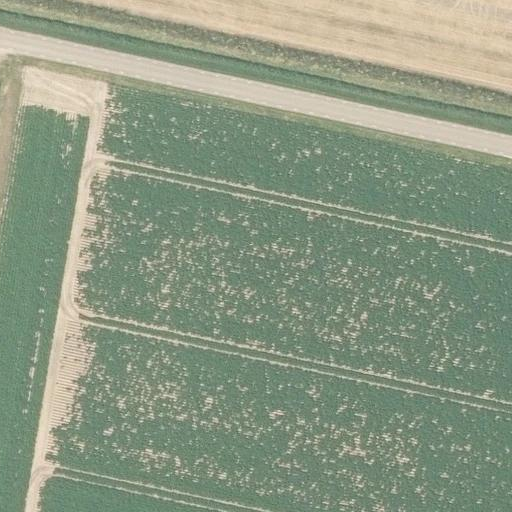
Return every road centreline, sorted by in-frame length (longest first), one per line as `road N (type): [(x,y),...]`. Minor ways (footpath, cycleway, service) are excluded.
road 1 (unclassified): [(511,148),(0,39)]
road 2 (track): [(0,165),(20,43)]
